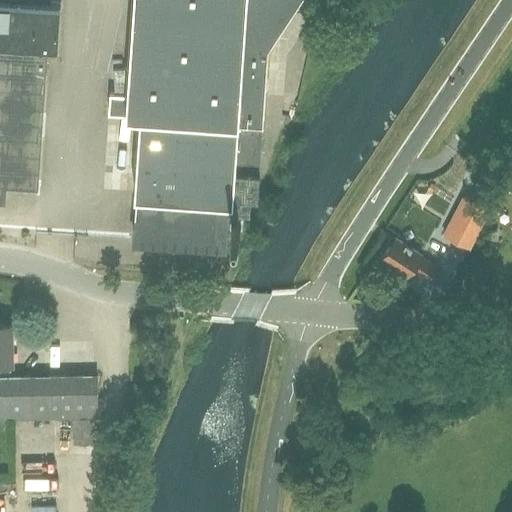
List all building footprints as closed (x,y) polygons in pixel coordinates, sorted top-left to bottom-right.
[(0,0),(0,184),(36,187),(46,43),(58,44),(61,2),(49,1),(48,0),(0,0)] [(134,0),(129,66),(113,67),(114,92),(110,92),(108,112),(126,114),(126,115),(142,116),(140,156),(134,240),(224,246),(226,217),(230,217),(229,229),(240,230),(241,218),(236,217),(236,211),(250,211),(250,197),(257,197),(262,126),(262,125),(264,88),(267,46),(286,19),(293,8),(294,8),(295,6),(294,6),(298,0),(134,0)] [(468,246),(488,206),(463,194),(443,233),(468,246)] [(410,276),(413,270),(430,279),(438,265),(422,256),(423,255),(396,236),(382,257),(410,276)] [(12,323),(0,323),(0,418),(67,418),(68,425),(73,425),(74,443),(96,442),(95,417),(98,417),(97,375),(11,377),(11,363),(13,363),(12,323)] [(60,511),(60,501),(35,501),(35,511),(60,511)]
